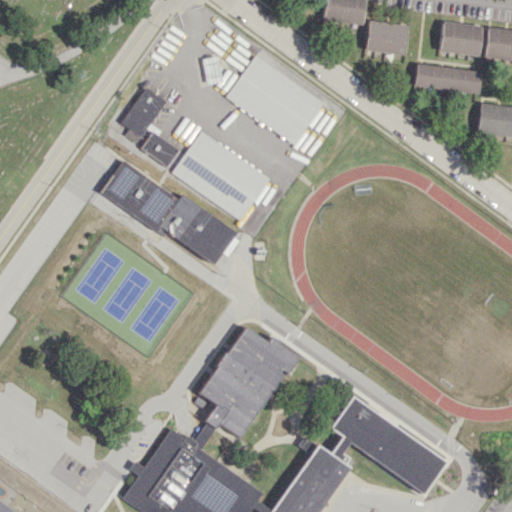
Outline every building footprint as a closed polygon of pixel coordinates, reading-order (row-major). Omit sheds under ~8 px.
[(363,0),(360,25),(321,20),(323,0),(363,0)] [(367,19),(363,48),(402,54),(406,24),(367,19)] [(441,20),(437,49),(476,54),(480,25),(441,20)] [(485,26),(511,29),(511,59),(482,56),(485,26)] [(254,54),(224,95),(292,144),(321,102),(254,54)] [(216,55),(201,58),(206,84),(221,81),(216,55)] [(414,63),(478,70),(476,92),(411,85),(414,63)] [(148,124),(164,100),(144,86),(119,122),(128,128),(123,135),(139,146),(152,127),(148,124)] [(478,101),(511,105),(511,136),(474,132),(478,101)] [(200,130),(171,171),(239,220),(268,178),(200,130)] [(166,165),(177,147),(150,131),(139,149),(166,165)] [(212,263),(233,229),(178,194),(176,196),(119,160),(98,194),(163,235),(165,233),(212,263)] [(138,511),(244,511),(248,507),(255,511),(265,511),(268,508),(254,500),(260,490),(198,450),(216,423),(239,437),(292,353),(267,337),(265,341),(241,325),(197,393),(214,404),(190,441),(168,426),(142,467),(133,460),(127,469),(135,474),(119,500),(138,511)] [(313,511),(347,458),(339,453),(345,444),(421,493),(443,458),(347,397),(327,428),(338,435),(327,453),(311,442),(266,511),(313,511)] [(16,511),(0,500),(0,511),(16,511)]
